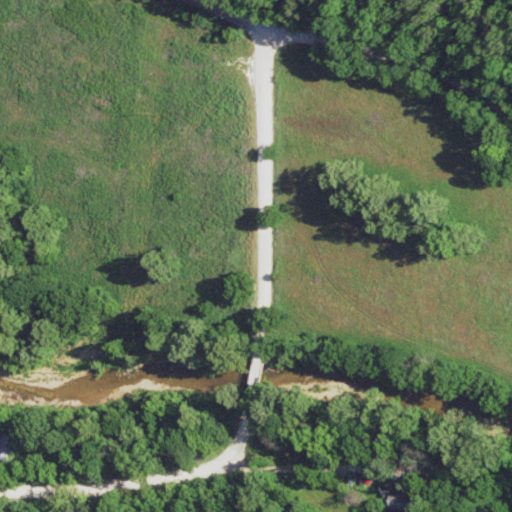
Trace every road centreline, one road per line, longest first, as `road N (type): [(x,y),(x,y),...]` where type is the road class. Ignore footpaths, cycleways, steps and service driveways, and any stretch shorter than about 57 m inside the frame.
road 1 (residential): [(238,473),(262,367),(266,32)]
road 2 (residential): [(511,127),(414,63),(266,32)]
road 3 (residential): [(0,491),(238,473)]
